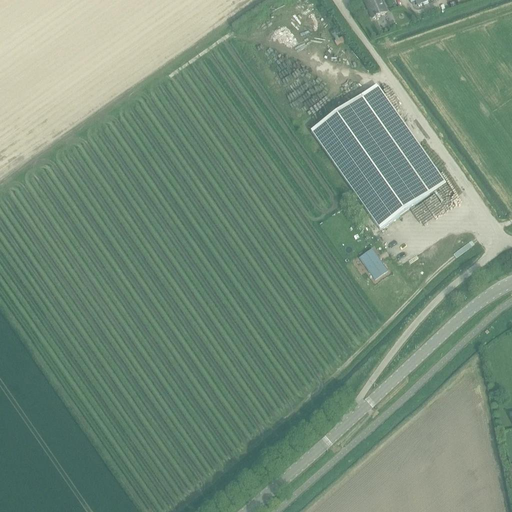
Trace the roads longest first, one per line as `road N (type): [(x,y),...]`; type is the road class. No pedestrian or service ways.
road 1 (unclassified): [(506,243),(337,0)]
road 2 (unclassified): [(506,243),(408,332),(358,400),(365,407)]
road 3 (secondary): [(365,407),(467,312),(511,283)]
road 4 (secondary): [(246,511),(365,407)]
